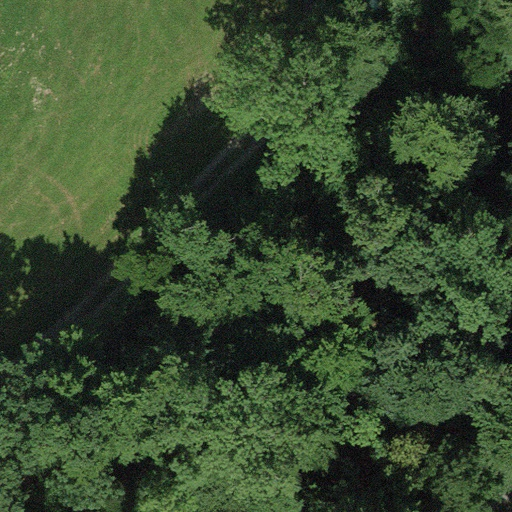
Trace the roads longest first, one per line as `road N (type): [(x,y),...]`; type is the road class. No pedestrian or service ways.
road 1 (track): [(377,0),(183,194),(0,344)]
road 2 (track): [(183,194),(55,511)]
road 3 (track): [(444,511),(511,413)]
